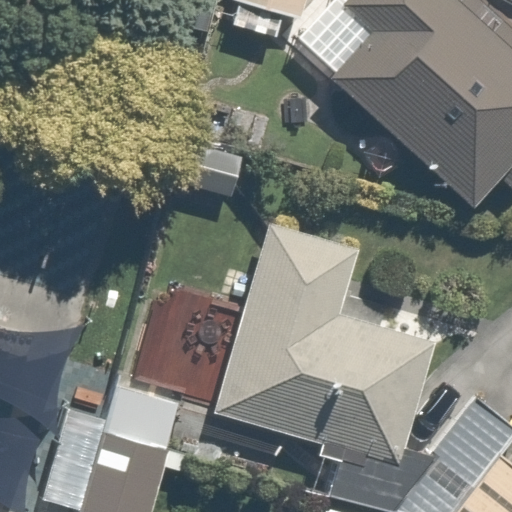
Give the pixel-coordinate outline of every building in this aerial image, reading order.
[(207,0),(201,19),(280,43),(293,0),(207,0)] [(511,141),(511,61),(448,0),(334,0),(328,6),(349,26),(306,71),(447,208),(511,141)] [(360,452),(391,460),(424,338),(331,313),(351,237),(253,210),(199,408),(302,436),(297,453),(355,469),(360,452)] [(491,254),(420,217),(404,247),(475,285),(491,254)] [(52,340),(0,323),(0,497),(2,498),(52,340)] [(399,511),(507,511),(511,505),(511,461),(501,453),(511,437),(511,423),(461,388),(378,507),(399,511)] [(132,511),(151,455),(85,434),(61,508),(74,511),(132,511)] [(349,511),(309,501),(306,511),(349,511)]
